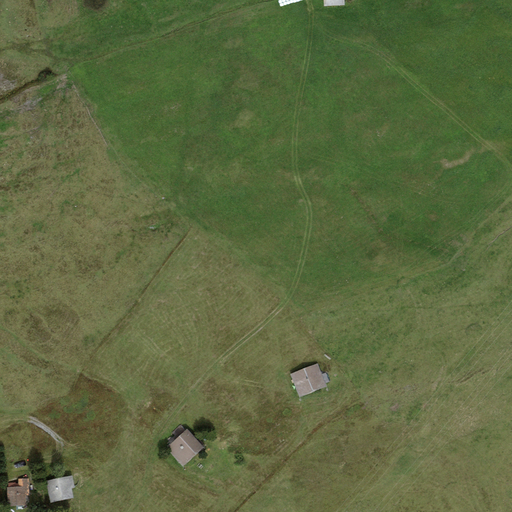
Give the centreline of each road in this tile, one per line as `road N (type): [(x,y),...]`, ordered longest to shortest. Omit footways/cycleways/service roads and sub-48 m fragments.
road 1 (track): [(310,0),(294,137),(310,234),(304,268),(288,297),(190,389),(148,464)]
road 2 (track): [(0,421),(31,420),(105,475),(148,464)]
